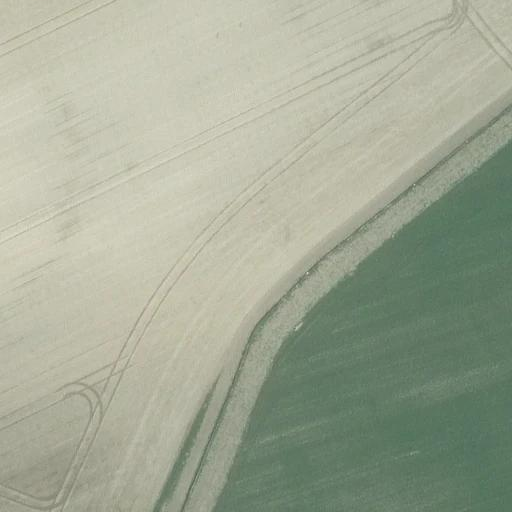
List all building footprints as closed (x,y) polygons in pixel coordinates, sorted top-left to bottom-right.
[(406,34),(400,38),(407,48),(413,44),(406,34)] [(413,44),(407,48),(413,58),(420,54),(413,44)] [(366,52),(338,76),(352,93),(381,70),(366,52)] [(431,69),(425,74),(431,84),(438,79),(431,69)] [(381,70),(352,93),(366,110),(394,86),(381,70)] [(438,79),(431,84),(438,94),(445,89),(438,79)] [(394,86),(366,110),(380,126),(408,103),(394,86)] [(450,97),(444,102),(451,111),(457,107),(450,97)] [(408,103),(380,126),(393,143),(422,120),(408,103)] [(422,120),(393,143),(408,161),(436,137),(422,120)] [(273,129),(247,155),(264,171),(289,144),(273,129)] [(289,144),(264,171),(280,186),(305,159),(289,144)] [(305,159),(280,186),(296,200),(321,173),(305,159)] [(321,173),(296,200),(311,215),(337,188),(321,173)] [(337,188),(311,215),(328,230),(353,204),(337,188)] [(229,191),(224,196),(232,205),(238,199),(229,191)] [(245,205),(240,211),(248,219),(254,214),(245,205)] [(254,214),(248,219),(257,228),(263,222),(254,214)] [(277,235),(271,241),(280,249),(285,243),(277,235)] [(285,243),(280,249),(289,257),(294,251),(285,243)] [(7,332),(0,348),(0,368),(11,374),(26,340),(7,332)] [(26,340),(11,374),(31,382),(46,348),(26,340)] [(55,352),(41,386),(61,395),(75,361),(55,352)] [(75,361),(61,395),(80,403),(94,369),(75,361)] [(511,362),(493,383),(510,399),(510,398),(511,395),(511,362)] [(94,369),(80,403),(98,411),(113,377),(94,369)] [(113,377),(98,411),(117,419),(131,385),(113,377)] [(131,385),(117,419),(136,427),(150,393),(131,385)] [(150,393),(136,427),(156,435),(170,401),(150,393)] [(0,404),(0,413),(7,416),(10,409),(0,404)] [(475,414),(468,422),(479,432),(486,424),(475,414)] [(37,420),(34,428),(45,432),(48,425),(37,420)] [(48,425),(45,432),(56,437),(59,430),(48,425)] [(448,431),(433,447),(461,473),(472,460),(482,470),(495,456),(464,426),(454,437),(448,431)] [(494,430),(489,436),(497,444),(503,438),(494,430)] [(74,436),(71,444),(82,448),(85,441),(74,436)] [(503,438),(497,444),(506,452),(511,445),(503,438)] [(85,441),(82,448),(93,453),(97,446),(85,441)] [(433,447),(415,466),(443,492),(461,473),(433,447)] [(112,452),(109,459),(120,464),(123,457),(112,452)] [(123,457),(120,464),(131,469),(134,462),(123,457)] [(406,487),(396,498),(411,511),(439,511),(431,504),(443,492),(415,466),(401,482),(406,487)] [(486,496),(478,504),(484,510),(492,502),(486,496)]
